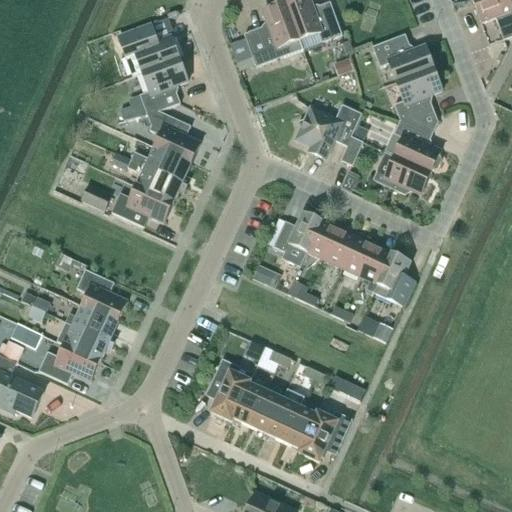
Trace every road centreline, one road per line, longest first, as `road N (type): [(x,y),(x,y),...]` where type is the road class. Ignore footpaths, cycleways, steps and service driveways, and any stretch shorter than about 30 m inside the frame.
road 1 (residential): [(260,167),(423,240),(441,234),(489,127),(442,0)]
road 2 (residential): [(260,167),(148,405)]
road 3 (residential): [(3,511),(30,453),(148,405)]
road 4 (residential): [(230,0),(217,4),(207,25),(260,167)]
